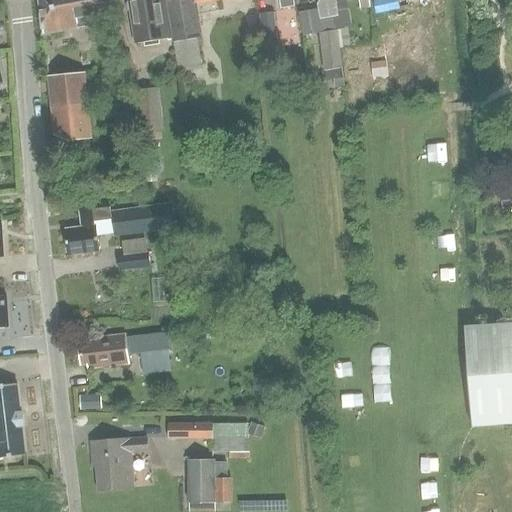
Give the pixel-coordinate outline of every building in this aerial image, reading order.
[(96,17),(114,13),(111,0),(39,0),(44,37),(98,25),(96,17)] [(166,0),(163,0),(162,0),(129,0),(136,45),(171,39),(165,6),(166,0)] [(216,0),(167,0),(175,43),(174,43),(180,72),(204,67),(198,38),(203,37),(198,13),(219,9),(216,0)] [(280,0),(282,9),(295,7),(294,0),(280,0)] [(321,20),(338,17),(338,12),(336,0),(320,0),(318,5),(321,20)] [(397,0),(381,0),(374,2),(376,15),(400,10),(397,0)] [(338,17),(340,31),(345,30),(345,28),(348,28),(351,27),(348,10),(338,12),(338,17)] [(278,47),(275,13),(259,15),(261,39),(262,48),(278,47)] [(340,31),(338,31),(340,48),(351,46),(348,28),(345,28),(345,30),(340,31)] [(343,69),(338,31),(319,34),(326,80),(341,78),(340,70),(343,69)] [(386,63),(371,65),(373,78),(388,76),(386,63)] [(85,74),(49,77),(55,136),(70,142),(92,139),(85,74)] [(159,89),(136,91),(140,135),(164,133),(159,89)] [(155,157),(144,158),(146,181),(157,180),(155,157)] [(82,229),(66,231),(69,256),(100,252),(98,234),(96,223),(110,221),(112,232),(114,232),(114,238),(174,230),(170,204),(111,212),(110,208),(93,211),(92,208),(80,210),(82,229)] [(148,252),(117,256),(119,271),(150,267),(148,252)] [(7,297),(0,297),(0,328),(9,328),(7,297)] [(511,320),(465,324),(473,423),(511,420),(511,320)] [(111,367),(130,364),(129,354),(142,353),(144,373),(172,370),(167,334),(127,339),(127,335),(91,340),(91,345),(79,347),(82,365),(87,364),(88,370),(101,368),(103,370),(109,369),(111,367)] [(18,384),(0,386),(0,459),(26,456),(23,427),(24,427),(23,413),(21,413),(18,384)] [(103,410),(102,405),(102,396),(80,397),(81,411),(103,410)] [(248,425),(168,424),(168,440),(213,440),(213,454),(229,454),(229,462),(248,462),(248,425)] [(261,440),(265,428),(253,424),(250,431),(248,435),(261,440)] [(99,491),(134,488),(132,454),(149,453),(148,438),(131,439),(91,443),(93,467),(97,467),(99,491)] [(188,461),(189,504),(233,504),(232,479),(228,479),(228,462),(216,462),(216,460),(188,461)]
